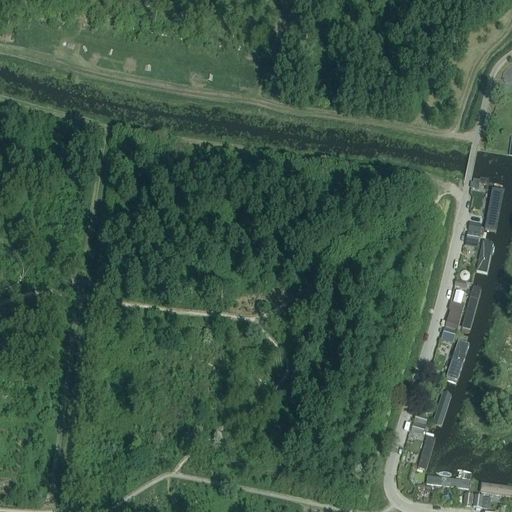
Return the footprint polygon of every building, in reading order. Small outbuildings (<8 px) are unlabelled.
[(501,203),(491,201),(485,230),(495,232),(501,203)] [(480,234),(481,226),(470,224),(468,232),(480,234)] [(478,244),(479,236),(468,234),(466,242),(478,244)] [(493,244),(483,242),(476,271),(486,273),(493,244)] [(454,287),(464,289),(465,284),(456,281),(454,287)] [(480,301),(470,299),(462,328),(472,330),(480,301)] [(451,303),(449,311),(461,314),(463,306),(451,303)] [(457,331),(459,324),(448,320),(445,328),(457,331)] [(454,341),(456,333),(445,330),(442,338),(454,341)] [(469,342),(459,339),(450,368),(459,371),(469,342)] [(433,388),(436,379),(432,377),(428,387),(433,388)] [(450,398),(441,395),(432,423),(441,426),(450,398)] [(426,427),(428,419),(417,415),(414,423),(426,427)] [(423,436),(425,429),(414,425),(411,433),(423,436)] [(437,437),(428,435),(419,463),(429,466),(437,437)] [(469,491),(470,481),(440,478),(439,488),(469,491)] [(510,497),(511,487),(482,483),(480,493),(510,497)] [(471,508),(473,496),(465,495),(463,507),(471,508)] [(473,508),(481,509),(483,497),(475,496),(473,508)]
